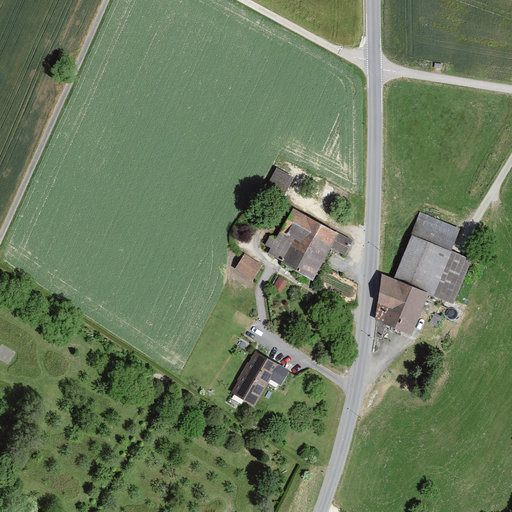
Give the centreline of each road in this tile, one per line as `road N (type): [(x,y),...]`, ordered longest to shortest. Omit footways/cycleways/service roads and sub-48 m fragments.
road 1 (tertiary): [(376,73),(372,266),(356,385)]
road 2 (track): [(0,237),(106,0)]
road 3 (track): [(376,73),(242,0)]
road 4 (unclassified): [(511,89),(376,73)]
road 5 (tertiary): [(356,385),(350,437),(321,511)]
